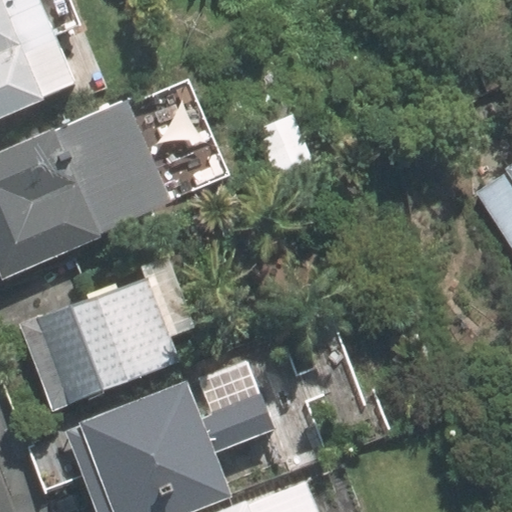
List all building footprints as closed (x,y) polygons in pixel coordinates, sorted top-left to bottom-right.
[(97,31),(84,0),(5,0),(0,2),(0,132),(63,107),(60,101),(89,88),(69,42),(97,31)] [(16,281),(174,216),(142,141),(159,134),(145,100),(0,160),(0,249),(2,248),(16,281)] [(300,110),(261,127),(282,175),(321,157),(300,110)] [(511,246),(511,163),(474,190),(511,246)] [(66,413),(192,362),(183,339),(209,329),(183,263),(31,326),(66,413)] [(287,425),(273,391),(215,413),(197,369),(72,418),(109,511),(183,511),(244,488),(228,448),(287,425)] [(296,511),(289,493),(241,511),(296,511)]
